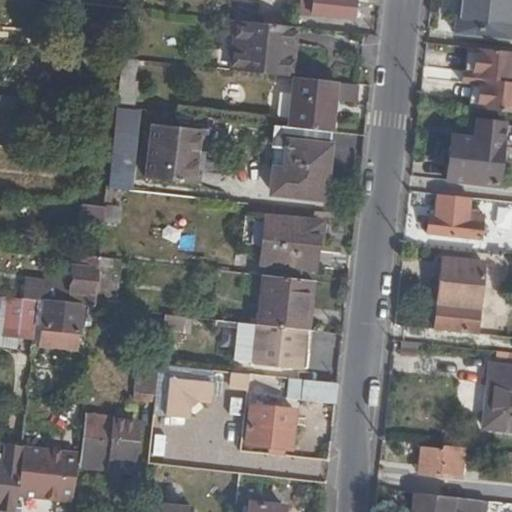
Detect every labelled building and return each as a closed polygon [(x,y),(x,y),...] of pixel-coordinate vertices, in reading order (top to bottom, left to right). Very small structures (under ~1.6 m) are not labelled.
[(379,0),(380,0),(379,0),(308,0),(308,8),(351,13),(352,0),(379,0)] [(511,0),(457,0),(454,29),(511,35),(511,0)] [(113,13),(127,14),(128,5),(114,3),(113,13)] [(291,74),(294,26),(232,22),(229,70),(291,74)] [(511,47),(475,43),(473,68),(465,67),(464,79),(473,79),(479,80),(477,103),(476,106),(511,109),(511,47)] [(122,54),(120,77),(132,78),(134,55),(122,54)] [(335,95),(337,78),(296,73),(291,123),(328,128),(332,128),(335,95)] [(337,78),(335,95),(358,97),(359,80),(337,78)] [(479,80),(473,79),(471,102),(477,103),(479,80)] [(453,132),(448,177),(499,182),(503,142),(506,120),(477,117),(476,126),(476,134),(468,133),(453,132)] [(511,142),(511,120),(506,120),(503,142),(511,142)] [(199,126),(153,121),(148,174),(193,180),(199,126)] [(291,123),(280,122),(276,144),(288,145),(286,168),(284,190),(324,195),(329,144),(327,144),(328,128),(291,123)] [(476,126),(468,125),(468,133),(476,134),(476,126)] [(200,180),(206,127),(199,126),(193,180),(200,180)] [(114,150),(110,183),(126,185),(128,157),(119,156),(120,150),(114,150)] [(98,172),(109,174),(112,153),(101,152),(98,172)] [(286,168),(275,167),(273,189),(284,190),(286,168)] [(106,201),(108,185),(108,180),(87,178),(85,201),(105,203),(106,201)] [(471,195),(438,190),(436,211),(429,210),(427,229),(482,235),(484,211),(470,210),(471,195)] [(105,203),(85,201),(83,223),(104,225),(104,218),(105,203)] [(121,203),(106,201),(105,203),(104,218),(119,219),(121,203)] [(269,213),(264,259),(317,265),(320,232),(316,231),(317,219),(269,213)] [(27,277),(25,295),(38,298),(78,301),(96,304),(101,253),(99,253),(76,252),(73,282),(27,277)] [(96,304),(114,306),(120,256),(101,253),(96,304)] [(473,328),(483,257),(441,254),(433,323),(473,328)] [(311,296),(313,277),(263,271),(257,322),(305,327),(308,295),(311,296)] [(0,292),(11,294),(12,287),(0,285),(0,292)] [(305,327),(314,328),(318,296),(311,296),(308,295),(305,327)] [(0,339),(29,341),(31,298),(0,296),(0,339)] [(75,328),(78,301),(38,298),(35,323),(75,328)] [(184,314),(164,311),(164,324),(183,326),(184,314)] [(236,356),(301,362),(305,327),(257,322),(239,320),(236,356)] [(155,397),(159,360),(140,358),(136,385),(148,386),(147,396),(155,397)] [(153,412),(165,413),(168,380),(213,385),(215,367),(170,362),(159,360),(155,397),(153,412)] [(511,427),(511,363),(489,361),(481,424),(511,427)] [(251,370),(233,369),(232,381),(250,383),(251,370)] [(303,395),(305,377),(289,375),(287,394),(303,395)] [(334,401),(337,379),(305,377),(303,395),(303,398),(334,401)] [(165,413),(195,415),(196,401),(211,402),(213,385),(168,380),(165,413)] [(28,393),(36,394),(38,384),(29,383),(28,393)] [(251,402),(245,442),(276,445),(287,446),(292,447),(297,407),(251,402)] [(109,455),(111,432),(114,414),(87,411),(82,452),(107,454),(109,455)] [(136,434),(111,432),(109,455),(107,454),(106,463),(133,465),(134,454),(136,441),(136,434)] [(0,508),(14,510),(17,493),(22,444),(20,444),(0,441),(0,508)] [(17,493),(59,497),(64,447),(24,443),(22,444),(17,493)] [(466,446),(444,443),(444,447),(421,444),(419,470),(462,475),(466,446)] [(59,497),(73,499),(79,448),(64,447),(59,497)] [(501,484),(456,478),(455,493),(500,498),(501,484)] [(455,495),(416,490),(414,511),(452,511),(453,510),(470,511),(481,511),(481,498),(455,495)] [(284,511),(286,502),(253,499),(251,511),(284,511)] [(194,511),(196,504),(158,500),(156,511),(194,511)]
